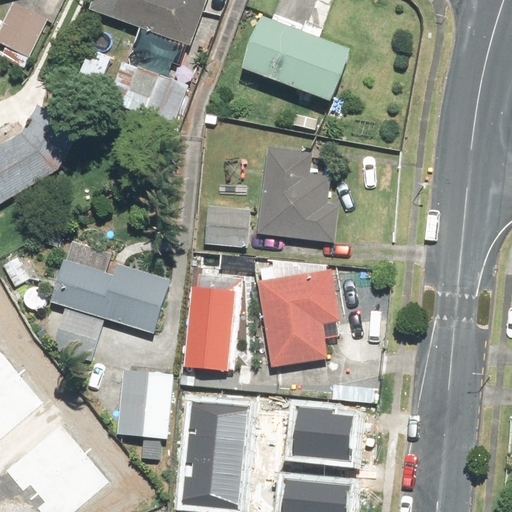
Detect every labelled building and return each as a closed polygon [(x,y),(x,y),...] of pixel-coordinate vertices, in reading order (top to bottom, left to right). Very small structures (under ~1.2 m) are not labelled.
[(97,0),(94,11),(197,47),(213,0),(97,0)] [(53,20),(16,2),(0,35),(0,44),(33,61),(53,20)] [(270,19),(250,70),(338,103),(357,52),(270,19)] [(165,74),(122,61),(109,106),(152,119),(165,74)] [(86,129),(41,105),(26,133),(0,147),(0,207),(64,172),(86,129)] [(318,153),(272,148),(262,235),(340,244),(345,207),(333,206),(336,178),(316,175),(318,153)] [(249,211),(210,207),(206,245),(246,248),(249,211)] [(19,256),(2,265),(14,287),(32,278),(19,256)] [(68,261),(55,303),(70,308),(57,351),(94,363),(108,320),(158,336),(175,282),(122,265),(118,276),(68,261)] [(338,270),(263,282),(277,368),(334,358),(328,325),(346,322),(338,270)] [(253,345),(211,343),(209,384),(251,386),(253,345)] [(0,346),(0,389),(21,373),(0,346)] [(180,376),(128,371),(121,435),(173,440),(180,376)] [(21,373),(0,389),(0,435),(43,401),(21,373)] [(191,403),(188,435),(245,441),(248,408),(191,403)] [(297,408),(292,454),(348,459),(352,418),(334,417),(334,411),(297,408)] [(65,428),(10,470),(33,499),(87,456),(65,428)] [(188,435),(185,468),(242,473),(245,441),(188,435)] [(87,456),(33,499),(43,511),(73,511),(110,484),(87,456)] [(185,468),(182,501),(239,506),(242,473),(185,468)] [(284,483),(282,511),(285,511),(346,511),(349,488),(284,483)]
